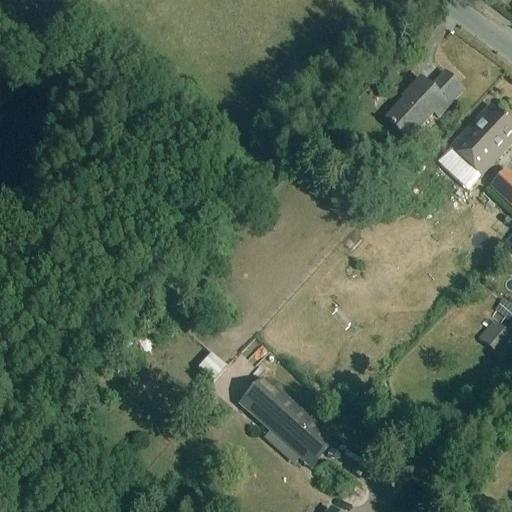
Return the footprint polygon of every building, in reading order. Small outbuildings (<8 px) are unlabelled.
[(438,119),(463,93),(445,76),(430,91),(420,81),(403,99),(405,101),(385,121),(410,145),(420,134),(418,132),(433,115),(438,119)] [(511,137),(511,128),(490,108),(451,151),(481,180),(511,146),(511,139),(511,138),(511,137)] [(511,178),(506,173),(489,190),(511,211),(511,178)] [(491,322),(481,343),(500,352),(511,330),(491,322)] [(201,368),(215,381),(229,366),(214,354),(201,368)] [(268,435),(265,438),(283,454),(286,451),(298,462),(319,439),(272,395),(250,419),(268,435)]
